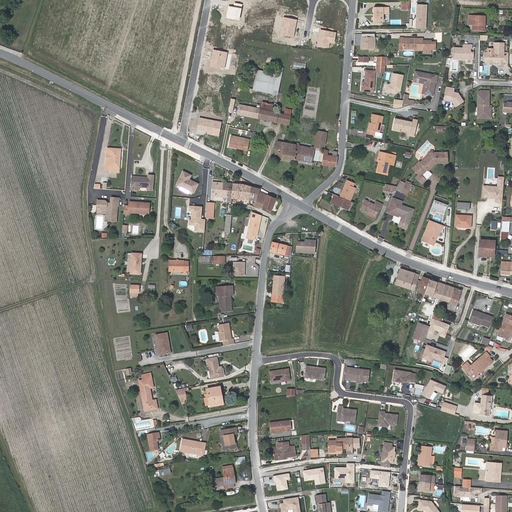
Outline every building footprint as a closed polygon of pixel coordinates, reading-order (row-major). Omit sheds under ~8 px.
[(426,29),(428,4),(416,3),(415,28),(426,29)] [(383,22),(383,14),(383,7),(373,7),(374,22),(383,22)] [(468,24),(473,24),(473,30),(484,30),(485,16),(469,15),(468,24)] [(361,34),(360,49),(375,49),(375,34),(361,34)] [(284,50),(293,52),(295,39),(287,38),(284,50)] [(404,38),(404,49),(424,49),(424,52),(431,52),(431,49),(431,42),(431,41),(423,40),(423,39),(404,38)] [(492,62),(493,62),(495,61),(495,60),(498,60),(498,62),(498,64),(503,65),(503,62),(504,53),(504,43),(494,43),(494,49),(488,48),(488,52),(486,52),(485,54),(484,60),(486,62),(488,62),(492,62)] [(461,59),(466,59),(473,59),(473,53),(470,52),(470,49),(472,49),(472,45),(463,45),(463,49),(453,49),(453,59),(461,59)] [(376,67),(384,68),(385,56),(377,56),(376,67)] [(305,70),(306,63),(293,61),(292,69),(305,70)] [(253,90),(277,95),(282,68),(277,67),(276,75),(257,71),(253,90)] [(366,70),(365,81),(362,81),(362,91),(374,92),(375,71),(366,70)] [(436,83),(437,76),(415,71),(413,80),(422,82),(423,80),(428,81),(427,86),(425,86),(423,94),(432,96),(435,83),(436,83)] [(391,73),(390,83),(386,83),(386,92),(401,94),(403,74),(391,73)] [(446,88),(443,100),(452,102),(456,108),(463,103),(458,94),(453,93),(454,89),(446,88)] [(481,91),(478,93),(477,119),(490,119),(491,108),(489,108),(487,108),(487,105),(489,105),(489,92),(481,91)] [(410,104),(410,100),(408,99),(409,94),(404,93),(402,103),(410,104)] [(248,112),(259,114),(261,104),(250,102),(248,112)] [(261,102),(261,104),(259,114),(258,119),(270,121),(272,112),(273,105),(261,102)] [(270,121),(276,123),(278,113),(272,112),(270,121)] [(289,125),(291,116),(284,114),(278,113),(276,123),(289,125)] [(372,123),(370,131),(368,130),(367,134),(374,135),(375,132),(380,133),(383,116),(374,114),(373,119),(372,123)] [(406,131),(415,133),(418,120),(413,119),(412,121),(395,118),(393,129),(406,132),(406,131)] [(325,146),(327,133),(317,131),(314,147),(315,147),(324,149),(325,146)] [(229,146),(247,150),(249,139),(231,136),(229,146)] [(295,150),(296,145),(277,141),(274,156),(295,160),(296,150),(295,150)] [(313,154),(311,153),(311,149),(300,145),(299,145),(296,145),(295,150),(296,150),(295,160),(313,163),(314,157),(312,157),(313,154)] [(121,148),(111,148),(110,166),(109,171),(119,172),(121,148)] [(327,155),(328,151),(324,150),(322,164),(335,167),(337,152),(333,152),(333,156),(327,155)] [(421,176),(427,170),(427,169),(426,168),(432,161),(435,162),(435,163),(447,163),(447,153),(432,153),(432,151),(430,151),(430,153),(429,153),(420,163),(419,161),(412,168),(419,174),(421,176)] [(382,152),(380,161),(382,161),(382,163),(380,162),(377,172),(387,174),(389,164),(393,165),(396,156),(382,152)] [(501,170),(502,161),(495,160),(494,169),(501,170)] [(428,171),(435,163),(435,162),(432,161),(426,168),(427,169),(427,170),(428,171)] [(425,180),(431,174),(428,171),(427,170),(421,176),(425,180)] [(183,171),(177,184),(181,186),(190,190),(194,192),(198,184),(189,179),(191,175),(183,171)] [(425,180),(421,176),(419,174),(415,177),(422,184),(425,180)] [(148,177),(131,176),(131,186),(138,187),(147,187),(147,190),(152,190),(153,175),(148,175),(148,177)] [(396,190),(406,194),(409,190),(407,189),(406,191),(402,189),(405,183),(400,181),(396,190)] [(212,182),(211,196),(227,197),(228,189),(223,188),(224,183),(212,182)] [(411,184),(406,182),(405,183),(402,189),(406,191),(407,189),(409,190),(411,184)] [(228,189),(227,197),(232,198),(233,184),(224,183),(223,188),(228,189)] [(249,199),(251,186),(244,184),(233,184),(232,198),(249,199)] [(392,192),(393,190),(394,186),(386,184),(384,190),(392,192)] [(356,204),(357,196),(332,185),(329,192),(334,195),(338,196),(351,202),(356,204)] [(259,192),(260,189),(251,186),(249,199),(256,200),(259,192)] [(254,204),(271,211),(276,198),(267,194),(267,195),(259,192),(256,200),(254,204)] [(338,196),(335,204),(348,210),(351,202),(338,196)] [(107,203),(105,201),(97,200),(97,209),(107,209),(107,214),(106,221),(116,221),(117,206),(118,206),(119,198),(111,197),(111,203),(107,203)] [(402,217),(403,214),(392,210),(395,202),(401,205),(402,201),(392,198),(387,212),(398,217),(399,216),(402,217)] [(361,209),(368,213),(375,216),(380,207),(381,208),(383,205),(377,202),(375,205),(365,200),(361,209)] [(138,203),(137,202),(129,201),(129,205),(124,205),(124,213),(128,214),(129,212),(149,214),(150,203),(140,202),(140,203),(138,203)] [(213,218),(214,203),(207,202),(206,217),(213,218)] [(392,210),(403,214),(402,217),(401,221),(404,222),(402,227),(406,229),(414,209),(401,205),(395,202),(392,210)] [(201,211),(192,211),(191,221),(200,222),(201,211)] [(255,236),(257,236),(261,215),(252,211),(246,238),(254,240),(255,236)] [(471,227),(471,216),(456,215),(455,227),(471,227)] [(438,224),(431,221),(430,221),(422,241),(432,245),(435,237),(437,238),(440,229),(441,230),(442,226),(438,224)] [(315,253),(315,240),(310,240),(309,242),(305,242),(300,242),(300,243),(297,242),(296,252),(315,253)] [(495,241),(479,240),(479,256),(484,256),(485,253),(494,253),(495,241)] [(272,242),(270,251),(290,256),(292,247),(272,242)] [(142,254),(131,253),(130,273),(140,274),(142,254)] [(184,261),(184,260),(169,260),(168,271),(184,272),(184,271),(189,271),(189,261),(184,261)] [(244,262),(234,261),(233,275),(244,275),(244,262)] [(500,273),(511,274),(511,262),(501,261),(500,273)] [(417,282),(420,275),(400,268),(398,275),(417,282)] [(414,290),(417,282),(398,275),(395,284),(414,290)] [(272,301),(283,302),(285,277),(274,276),(272,301)] [(423,277),(421,285),(418,291),(425,294),(430,279),(423,277)] [(430,279),(425,294),(437,298),(442,283),(430,279)] [(442,283),(437,298),(440,299),(445,284),(442,283)] [(455,311),(461,290),(445,284),(440,299),(451,302),(449,309),(455,311)] [(216,287),(217,292),(219,292),(219,295),(220,311),(232,310),(231,295),(230,291),(233,291),(233,286),(216,287)] [(373,290),(370,300),(379,303),(382,293),(377,292),(373,290)] [(394,311),(398,297),(382,293),(379,303),(376,312),(381,314),(384,304),(389,306),(388,310),(394,311)] [(435,298),(433,304),(422,301),(418,315),(433,319),(439,299),(435,298)] [(489,326),(492,316),(473,309),(470,320),(481,324),(481,323),(489,326)] [(511,315),(506,313),(498,335),(508,339),(511,327),(511,315)] [(223,337),(223,340),(224,345),(234,343),(233,338),(231,339),(229,322),(219,324),(220,331),(218,332),(219,337),(223,337)] [(418,322),(412,338),(424,343),(430,326),(418,322)] [(223,340),(223,337),(219,337),(218,332),(215,332),(216,341),(220,341),(223,340)] [(165,333),(155,335),(159,355),(171,353),(169,340),(167,340),(165,333)] [(426,345),(422,359),(432,361),(433,359),(443,362),(446,350),(426,345)] [(473,372),(475,375),(482,368),(483,369),(493,361),(489,358),(491,356),(486,351),(470,366),(467,363),(463,368),(469,375),(473,372)] [(219,367),(217,357),(207,359),(211,378),(224,376),(222,366),(219,367)] [(304,377),(324,379),(326,368),(306,366),(304,377)] [(368,380),(369,371),(352,368),(351,380),(357,381),(359,381),(360,383),(362,381),(365,380),(368,380)] [(476,376),(483,369),(482,368),(475,375),(473,372),(469,375),(473,379),(476,376)] [(280,380),(280,382),(290,380),(288,369),(269,372),(271,381),(280,380)] [(410,382),(415,383),(416,373),(396,370),(394,381),(399,382),(401,381),(404,382),(410,383),(410,382)] [(158,409),(152,378),(139,380),(145,411),(158,409)] [(442,393),(445,386),(429,379),(423,395),(430,398),(433,389),(442,393)] [(221,405),(218,392),(221,392),(220,386),(206,388),(207,393),(209,405),(210,407),(221,405)] [(175,389),(179,397),(185,396),(184,388),(175,389)] [(480,413),(480,414),(490,415),(492,395),(488,395),(488,391),(482,390),(481,404),(476,403),(476,405),(475,405),(474,412),(480,413)] [(453,414),(453,413),(455,406),(442,401),(440,410),(453,414)] [(356,420),(357,410),(350,409),(343,408),(344,406),(339,405),(337,418),(346,419),(356,420)] [(381,411),(379,425),(388,426),(389,423),(396,424),(397,415),(384,413),(385,411),(381,411)] [(201,427),(210,428),(210,419),(201,419),(201,427)] [(291,430),(289,421),(270,423),(271,432),(291,430)] [(226,449),(235,447),(234,440),(233,434),(237,433),(236,427),(221,430),(222,437),(224,436),(226,449)] [(506,450),(506,446),(504,446),(505,439),(507,439),(507,431),(496,430),(496,438),(492,438),(491,449),(505,451),(506,450)] [(156,441),(158,441),(157,432),(147,434),(150,451),(158,450),(157,445),(155,445),(154,441),(156,441)] [(352,451),(352,438),(336,439),(336,440),(328,441),(328,449),(341,449),(346,449),(346,451),(352,451)] [(199,454),(201,444),(190,442),(191,440),(182,439),(180,450),(199,454)] [(286,457),(295,456),(294,446),(290,447),(289,442),(277,444),(278,447),(278,449),(279,458),(286,457)] [(395,447),(392,447),(385,446),(382,461),(385,461),(384,466),(390,467),(390,462),(393,463),(394,459),(395,452),(395,447)] [(420,461),(418,461),(418,465),(429,467),(431,447),(422,446),(421,455),(420,461)] [(236,464),(246,463),(244,456),(235,458),(236,464)] [(487,462),(487,471),(490,471),(489,480),(498,481),(499,472),(501,472),(501,463),(487,462)] [(232,480),(235,480),(233,467),(223,469),(224,477),(214,479),(215,487),(226,485),(226,488),(234,487),(233,483),(232,480)] [(429,475),(419,474),(419,483),(429,483),(429,475)] [(471,479),(464,479),(463,487),(471,487),(471,479)] [(419,491),(429,491),(429,483),(419,483),(419,491)] [(383,511),(386,511),(390,492),(382,491),(382,495),(369,494),(367,503),(379,504),(378,506),(378,511),(383,511)] [(319,511),(331,511),(330,503),(327,503),(325,494),(318,495),(320,510),(319,511)] [(496,508),(492,508),(491,511),(506,511),(507,496),(497,496),(496,508)] [(439,511),(431,502),(420,500),(419,509),(426,510),(427,511),(439,511)]
